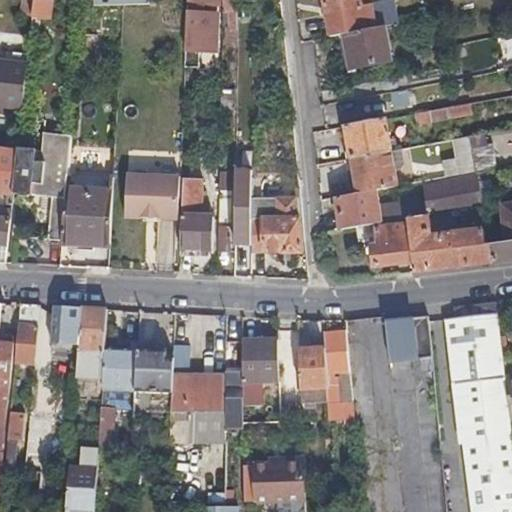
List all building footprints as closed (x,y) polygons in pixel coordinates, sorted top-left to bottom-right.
[(35,0),(34,15),(52,17),(54,0),(52,0),(35,0)] [(228,46),(239,46),(239,0),(224,0),(224,5),(224,11),(232,11),(232,29),(228,29),(228,46)] [(325,0),(328,14),(372,5),(371,0),(325,0)] [(374,13),(377,27),(384,26),(398,23),(394,1),(389,2),(391,9),(374,13)] [(328,14),(333,37),(346,34),(377,27),(374,13),(391,9),(389,2),(372,5),(328,14)] [(217,14),(188,14),(187,50),(217,51),(217,14)] [(352,66),(391,57),(384,26),(377,27),(346,34),(352,66)] [(392,61),(391,57),(352,66),(352,70),(392,61)] [(0,106),(25,110),(29,65),(0,62),(0,106)] [(474,114),(472,103),(417,113),(419,124),(474,114)] [(394,151),(387,119),(348,126),(354,158),(394,151)] [(40,149),(39,149),(34,196),(52,197),(50,240),(64,241),(67,206),(68,191),(73,135),(45,134),(45,151),(40,151),(40,149)] [(451,176),(477,172),(472,137),(457,139),(459,159),(448,161),(451,176)] [(16,194),(34,196),(39,149),(21,148),(20,153),(16,194)] [(0,192),(16,194),(20,153),(0,150),(0,192)] [(380,189),(400,185),(394,151),(354,158),(361,193),(380,189)] [(180,220),(182,177),(130,175),(128,218),(180,220)] [(361,193),(339,196),(344,230),(410,218),(431,215),(462,210),(483,207),(478,177),(426,186),(427,196),(382,204),(380,189),(361,193)] [(207,179),(185,178),(183,249),(203,249),(203,238),(215,239),(216,216),(206,216),(207,179)] [(232,188),(221,188),(219,226),(231,227),(232,188)] [(254,198),(253,251),(284,251),(284,252),(305,252),(302,219),(305,219),(302,188),(293,189),(294,198),(254,198)] [(97,207),(98,193),(68,191),(67,206),(97,207)] [(115,193),(98,193),(97,207),(67,206),(64,241),(112,243),(115,193)] [(511,201),(503,203),(509,241),(511,240),(511,201)] [(467,221),(485,218),(483,207),(462,210),(467,221)] [(0,263),(8,264),(12,228),(14,212),(0,210),(0,263)] [(489,244),(486,229),(457,232),(457,228),(452,228),(453,233),(446,234),(445,229),(441,230),(441,234),(434,235),(431,215),(410,218),(411,224),(415,261),(416,271),(483,263),(496,262),(493,244),(489,244)] [(377,265),(415,261),(411,224),(379,228),(381,244),(375,245),(377,265)] [(511,240),(509,241),(493,244),(496,262),(511,260),(511,240)] [(456,308),(457,318),(498,313),(497,303),(465,307),(456,308)] [(17,363),(36,364),(42,306),(33,305),(22,305),(17,363)] [(49,343),(80,345),(83,308),(63,307),(56,307),(55,317),(51,317),(49,343)] [(80,345),(78,375),(104,376),(104,375),(106,349),(108,310),(97,309),(83,308),(80,345)] [(474,511),(511,511),(511,425),(511,419),(506,376),(498,313),(457,318),(447,319),(463,445),(466,444),(470,475),(468,476),(468,479),(471,478),(474,511)] [(433,358),(429,317),(388,321),(391,363),(433,358)] [(330,422),(343,421),(342,403),(340,403),(339,378),(334,379),(333,373),(351,372),(348,338),(347,332),(326,334),(326,349),(329,401),(330,422)] [(5,336),(4,342),(0,341),(0,449),(2,450),(7,400),(8,392),(8,385),(5,385),(6,379),(9,380),(12,380),(16,337),(15,337),(5,336)] [(244,382),(261,382),(280,382),(278,340),(243,341),(244,368),(244,382)] [(104,382),(104,389),(103,400),(136,401),(137,391),(138,350),(106,349),(104,375),(104,376),(104,382)] [(137,391),(171,393),(173,359),(158,358),(158,350),(138,349),(138,350),(137,391)] [(326,349),(300,349),(303,402),(329,401),(326,349)] [(226,430),(227,376),(182,376),(182,356),(174,355),(173,359),(171,393),(170,411),(171,412),(171,443),(226,444),(226,430)] [(244,368),(227,367),(227,376),(226,430),(244,430),(244,422),(244,402),(244,382),(244,368)] [(342,403),(343,421),(347,421),(346,408),(354,408),(351,372),(333,373),(334,379),(339,378),(340,403),(342,403)] [(262,402),(261,382),(244,382),(244,402),(262,402)] [(100,447),(99,460),(111,461),(112,436),(113,436),(115,408),(114,408),(108,408),(108,401),(103,401),(102,420),(100,447)] [(346,408),(347,421),(347,426),(355,425),(354,408),(346,408)] [(8,459),(17,459),(19,440),(23,441),(26,414),(12,412),(8,459)] [(27,463),(47,464),(52,417),(31,415),(27,463)] [(71,467),(67,511),(96,511),(99,460),(100,447),(83,447),(82,467),(71,467)] [(254,470),(256,502),(307,499),(305,462),(283,463),(283,469),(271,470),(254,470)] [(16,476),(17,464),(7,463),(6,475),(16,476)] [(46,471),(47,464),(27,463),(26,470),(43,471),(46,471)] [(46,471),(43,471),(41,501),(58,502),(61,472),(46,471)] [(226,503),(226,491),(204,491),(204,504),(206,504),(226,503)]
